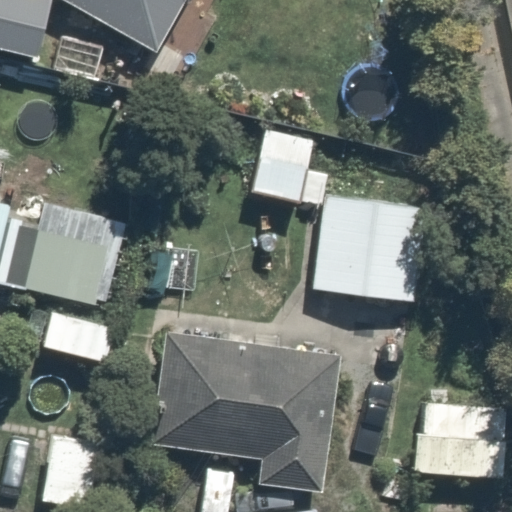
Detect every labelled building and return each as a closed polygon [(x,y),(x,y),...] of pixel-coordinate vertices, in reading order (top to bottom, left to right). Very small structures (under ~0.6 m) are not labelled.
[(0,0),(0,51),(36,60),(50,6),(25,0),(0,0)] [(64,0),(149,47),(172,7),(175,0),(64,0)] [(212,29),(172,7),(149,47),(137,71),(176,93),(212,29)] [(242,193),(322,205),(324,192),(329,162),(301,158),(305,131),(252,123),(242,193)] [(437,209),(324,192),(322,205),(309,294),(421,311),(437,209)] [(38,233),(0,221),(0,285),(20,291),(38,233)] [(53,305),(42,348),(115,367),(126,324),(53,305)] [(415,316),(357,308),(352,343),(410,351),(415,316)] [(334,359),(160,330),(141,445),(253,465),(251,480),(312,490),(334,359)] [(508,397),(425,390),(418,475),(501,482),(508,397)]
